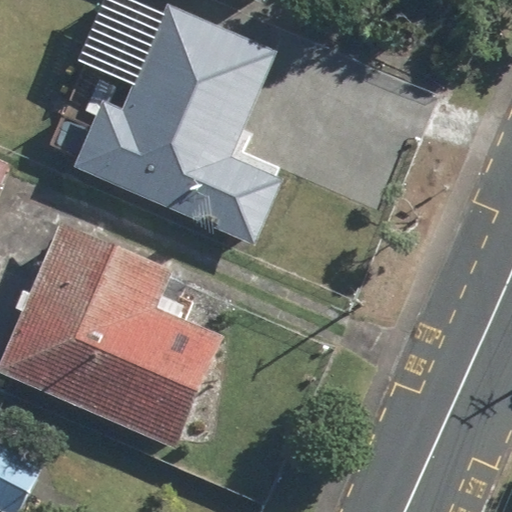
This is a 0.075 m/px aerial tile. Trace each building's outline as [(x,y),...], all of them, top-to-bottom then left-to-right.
[(140,89),(171,19),(129,0),(114,0),(85,64),(140,89)] [(251,0),(275,10),(279,0),(251,0)] [(140,89),(128,114),(108,105),(79,169),(261,250),(291,183),(242,161),(288,57),(177,7),(171,19),(140,89)] [(0,199),(14,166),(0,160),(0,199)] [(182,276),(69,227),(5,375),(181,451),(231,338),(167,311),(182,276)] [(31,511),(52,474),(0,445),(0,511),(31,511)]
